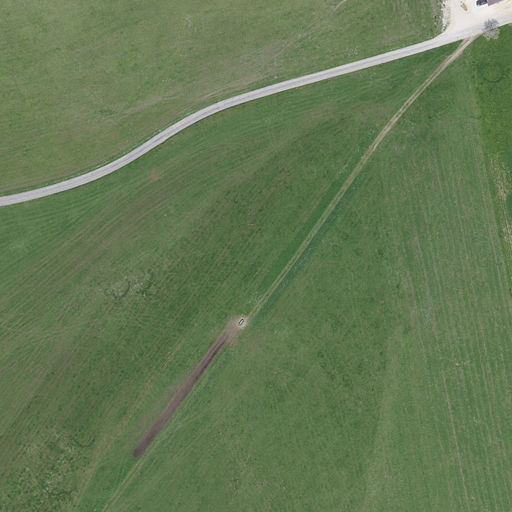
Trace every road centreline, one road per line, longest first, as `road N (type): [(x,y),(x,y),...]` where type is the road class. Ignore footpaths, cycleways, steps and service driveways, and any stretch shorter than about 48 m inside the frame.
road 1 (unclassified): [(0,202),(100,173),(228,104),(511,20)]
road 2 (track): [(478,30),(392,124),(247,321)]
